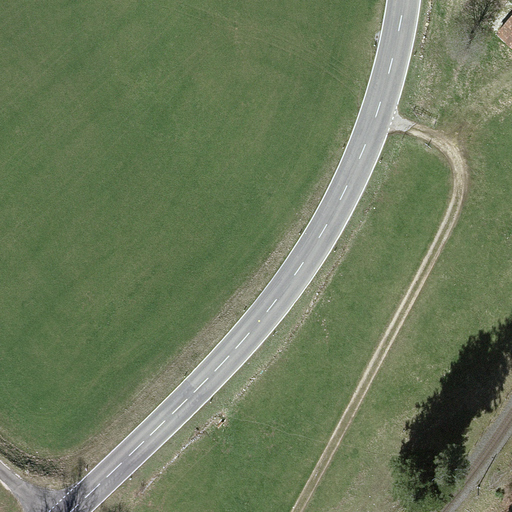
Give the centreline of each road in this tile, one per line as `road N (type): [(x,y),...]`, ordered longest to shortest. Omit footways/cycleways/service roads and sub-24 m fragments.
road 1 (primary): [(70,511),(210,375),(309,255),(373,125),(404,0)]
road 2 (track): [(373,125),(432,140),(451,161),(461,194),(298,511)]
